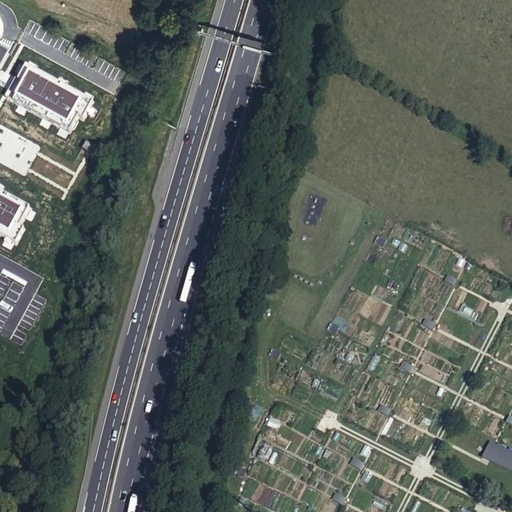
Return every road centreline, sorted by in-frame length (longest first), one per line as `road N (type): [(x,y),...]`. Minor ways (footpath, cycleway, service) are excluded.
road 1 (trunk): [(235,0),(93,511)]
road 2 (trunk): [(123,511),(265,0)]
